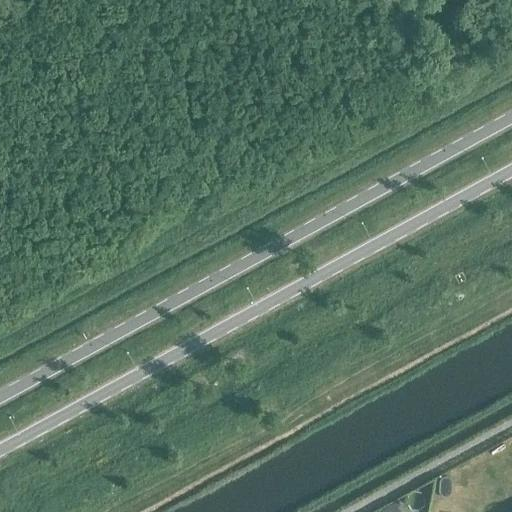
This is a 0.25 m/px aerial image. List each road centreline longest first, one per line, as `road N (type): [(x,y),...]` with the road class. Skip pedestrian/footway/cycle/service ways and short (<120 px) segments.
road 1 (secondary): [(0,450),(511,169)]
road 2 (secondary): [(511,113),(0,393)]
